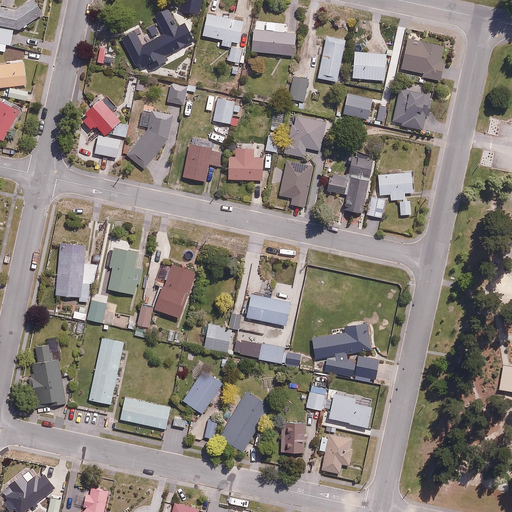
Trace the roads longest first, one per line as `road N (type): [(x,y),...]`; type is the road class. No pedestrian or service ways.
road 1 (residential): [(432,261),(42,175)]
road 2 (residential): [(378,511),(0,430)]
road 3 (residential): [(432,261),(378,511)]
road 4 (residential): [(485,19),(432,261)]
road 5 (residential): [(42,175),(0,372)]
road 6 (residential): [(79,0),(42,175)]
